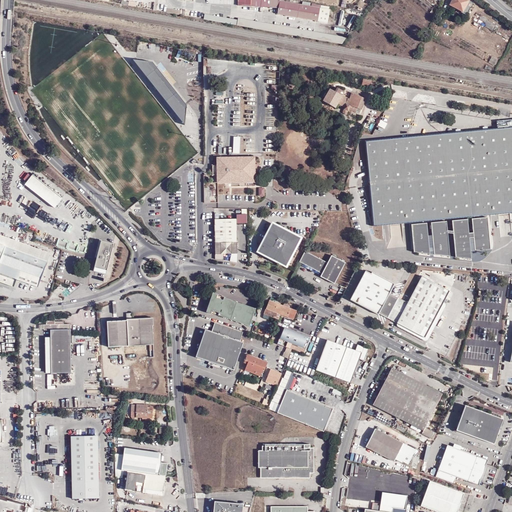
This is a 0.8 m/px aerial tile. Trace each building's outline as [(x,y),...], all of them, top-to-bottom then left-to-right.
[(464,6),(468,8),(471,3),(465,0),(450,0),(448,4),(461,12),(464,6)] [(321,9),(281,2),(279,15),(319,22),(321,9)] [(343,43),(344,35),(237,18),(236,25),(343,43)] [(485,18),(482,23),(493,30),(496,24),(485,18)] [(155,64),(151,60),(145,65),(158,80),(164,75),(160,70),(159,71),(154,66),(155,64)] [(148,71),(142,62),(136,67),(142,75),(148,71)] [(181,76),(175,70),(170,74),(176,80),(180,76),(181,76)] [(170,95),(180,87),(185,83),(180,76),(176,80),(177,82),(171,87),(169,85),(165,89),(170,95)] [(183,89),(180,87),(170,95),(167,97),(172,103),(177,99),(174,96),(183,89)] [(344,109),(348,111),(358,116),(361,111),(366,100),(352,93),(350,98),(342,95),(343,92),(336,89),(334,93),(329,91),(323,102),(335,108),(337,104),(345,107),(344,109)] [(511,119),(497,121),(498,128),(366,141),(374,225),(511,212),(511,119)] [(380,119),(377,126),(384,129),(387,123),(380,119)] [(255,157),(217,158),(217,165),(217,175),(217,183),(255,182),(255,175),(255,165),(255,157)] [(63,198),(32,175),(25,185),(55,208),(63,198)] [(21,205),(35,213),(39,206),(24,199),(21,205)] [(42,208),(37,213),(43,218),(48,213),(42,208)] [(474,238),(475,250),(489,249),(487,218),(472,219),(473,232),(469,233),(468,219),(452,221),(453,231),(448,230),(447,221),(431,223),(434,254),(450,256),(448,233),(454,234),(456,257),(471,258),(470,238),(474,238)] [(223,260),(223,254),(231,254),(230,261),(237,262),(237,250),(236,219),(215,219),(215,259),(223,260)] [(430,254),(427,223),(412,224),(414,252),(430,254)] [(300,238),(272,224),(258,251),(269,257),(270,256),(275,259),(274,259),(286,265),(300,238)] [(0,282),(14,288),(16,280),(38,287),(50,253),(0,234),(0,282)] [(107,243),(100,242),(94,271),(106,274),(112,245),(107,243)] [(328,263),(305,252),(300,262),(322,274),(321,277),(335,284),(336,282),(346,263),(332,256),(328,263)] [(387,318),(398,298),(390,294),(395,284),(373,272),(372,274),(366,271),(351,300),(379,315),(379,314),(385,317),(387,318)] [(422,277),(408,303),(398,298),(387,318),(397,323),(424,338),(443,303),(449,291),(422,277)] [(218,317),(250,328),(256,310),(220,297),(213,294),(206,314),(213,316),(213,315),(218,317)] [(280,313),(282,305),(270,301),(265,314),(278,319),(279,319),(281,314),(281,313),(280,313)] [(445,304),(443,303),(424,338),(397,323),(397,326),(399,327),(424,341),(427,340),(429,338),(446,306),(445,304)] [(298,311),(282,305),(280,313),(281,313),(281,314),(294,320),(298,311)] [(152,319),(133,320),(133,313),(126,313),(127,320),(107,321),(108,347),(149,345),(150,357),(154,357),(154,351),(154,345),(152,319)] [(51,373),(72,373),(71,335),(71,329),(70,329),(70,324),(64,324),(64,322),(55,322),(55,321),(46,321),(46,324),(44,324),(44,330),(50,330),(51,373)] [(212,333),(208,332),(198,358),(234,372),(243,344),(240,343),(243,333),(215,323),(214,327),(212,333)] [(312,337),(285,327),(280,339),(307,350),(312,337)] [(356,350),(328,340),(317,370),(351,383),(360,359),(365,361),(369,349),(362,346),(358,345),(356,350)] [(248,361),(244,369),(260,376),(264,367),(265,368),(268,362),(247,353),(244,359),(248,361)] [(433,439),(436,433),(425,428),(443,394),(392,368),(382,387),(373,405),(378,408),(423,431),(422,434),(433,439)] [(279,376),(271,372),(266,384),(274,387),(279,376)] [(282,377),(280,387),(286,388),(288,378),(282,377)] [(267,409),(277,413),(285,391),(276,387),(273,394),(278,396),(275,403),(270,401),(267,409)] [(285,391),(277,413),(323,432),(332,408),(288,390),(286,390),(285,391)] [(148,405),(136,405),(136,407),(132,407),(131,417),(152,418),(153,407),(148,407),(148,405)] [(504,419),(466,405),(457,430),(495,444),(504,419)] [(407,434),(424,443),(427,438),(409,428),(407,434)] [(416,450),(375,429),(366,447),(395,462),(396,460),(402,463),(403,461),(408,464),(416,450)] [(72,481),(72,499),(99,498),(99,481),(97,481),(96,436),(73,436),(74,481),(72,481)] [(262,450),(258,450),(258,468),(260,468),(260,478),(310,478),(310,473),(314,473),(314,448),(310,448),(310,444),(304,444),(304,445),(262,446),(262,450)] [(489,459),(448,445),(437,476),(455,483),(457,477),(480,485),(489,459)] [(124,447),(122,467),(121,470),(127,471),(159,476),(166,477),(168,464),(161,463),(162,453),(124,447)] [(163,495),(166,477),(159,476),(127,471),(125,490),(163,495)] [(458,511),(465,493),(431,481),(422,505),(439,511),(458,511)] [(370,509),(380,511),(391,511),(405,511),(406,507),(407,496),(372,491),(370,509)] [(242,511),(244,504),(215,501),(214,511),(242,511)]
